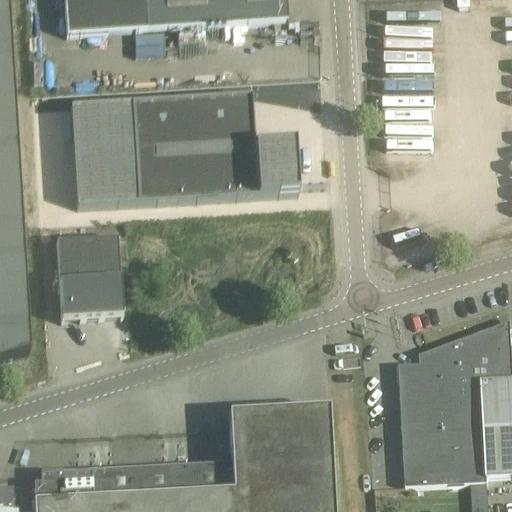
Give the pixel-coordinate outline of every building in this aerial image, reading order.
[(0,0),(0,365),(29,357),(27,337),(6,0),(0,0)] [(146,37),(278,28),(287,28),(285,0),(62,0),(65,42),(146,37)] [(382,17),(429,15),(428,0),(405,0),(405,6),(382,7),(382,17)] [(115,211),(137,210),(297,200),(295,160),(255,162),(251,102),(131,110),(133,150),(121,150),(122,171),(112,172),(115,211)] [(87,223),(87,194),(51,194),(51,224),(87,223)] [(117,243),(57,247),(61,327),(121,323),(117,243)] [(511,356),(510,328),(420,361),(420,370),(399,372),(406,494),(487,489),(487,484),(511,482),(511,356)] [(40,479),(41,489),(34,489),(35,509),(32,509),(32,511),(334,511),(329,414),(228,420),(231,469),(40,479)] [(0,511),(13,511),(12,496),(0,496),(0,511)]
